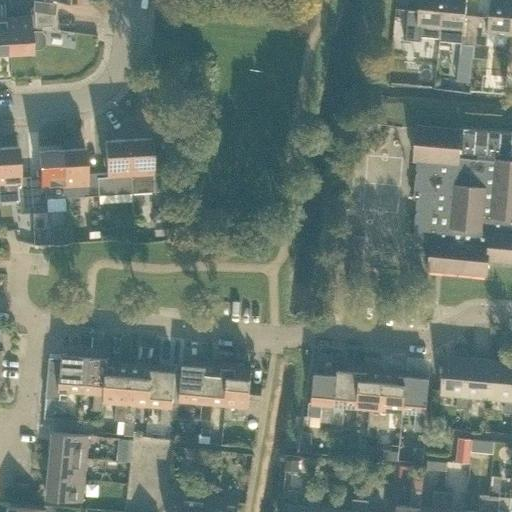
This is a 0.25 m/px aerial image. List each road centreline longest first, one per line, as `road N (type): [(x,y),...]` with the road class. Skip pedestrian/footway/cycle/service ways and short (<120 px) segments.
road 1 (residential): [(511,318),(481,315),(421,340),(87,319),(48,331)]
road 2 (unclassified): [(0,109),(103,96),(125,64),(132,0)]
road 3 (residential): [(0,459),(48,331)]
